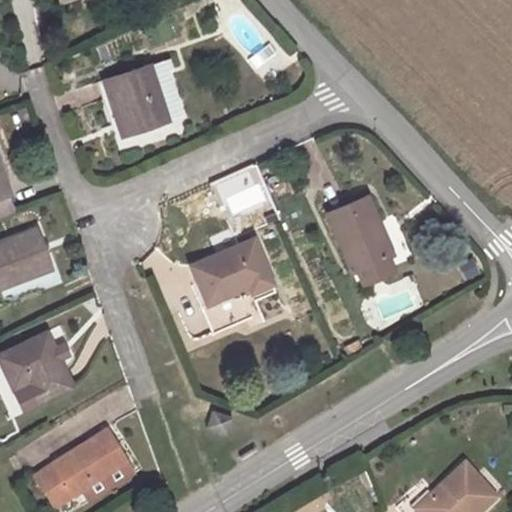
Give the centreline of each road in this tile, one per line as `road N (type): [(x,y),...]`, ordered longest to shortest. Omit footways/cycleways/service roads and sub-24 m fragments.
road 1 (tertiary): [(207,511),(511,325)]
road 2 (residential): [(85,216),(360,91)]
road 3 (residential): [(360,91),(511,256)]
road 4 (residential): [(146,393),(85,216)]
road 5 (residential): [(36,82),(85,216)]
road 6 (residential): [(275,0),(360,91)]
